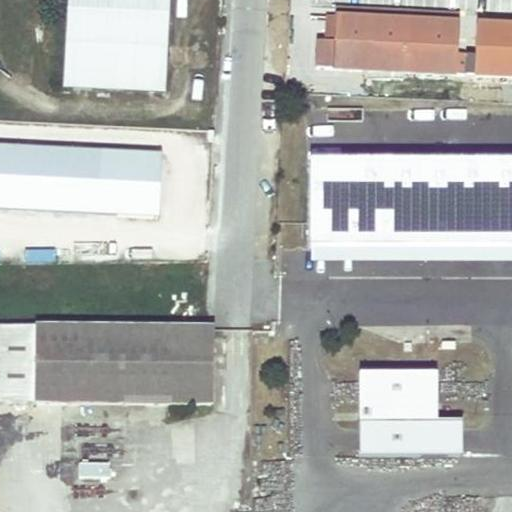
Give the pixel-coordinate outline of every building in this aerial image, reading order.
[(67,0),(64,78),(168,84),(171,0),(67,0)] [(461,25),(337,17),(337,30),(335,55),(334,69),(458,77),(459,58),(461,25)] [(334,69),(335,55),(326,54),(325,69),(334,69)] [(469,58),(459,58),(458,77),(468,77),(469,58)] [(165,157),(0,147),(0,209),(161,219),(165,157)] [(511,167),(311,165),(310,247),(511,249),(511,167)] [(56,264),(56,251),(27,251),(27,264),(56,264)] [(37,327),(0,326),(0,403),(36,404),(37,327)] [(36,404),(211,406),(212,328),(37,327),(36,404)] [(283,349),(260,350),(260,363),(284,362),(283,349)] [(461,458),(461,423),(436,423),(436,376),(359,376),(359,458),(461,458)] [(85,476),(110,476),(110,463),(85,463),(85,476)]
